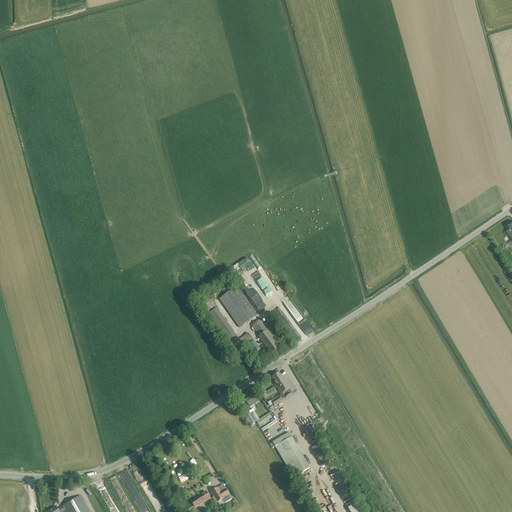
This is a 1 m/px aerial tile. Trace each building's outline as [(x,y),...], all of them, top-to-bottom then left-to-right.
[(244,262),(238,265),(243,272),(240,274),(246,284),(251,281),(256,289),(258,288),(264,296),(270,292),(250,261),(245,264),(244,262)] [(239,328),(257,315),(237,287),(219,299),(239,328)] [(201,299),(199,305),(202,310),(208,312),(213,309),(215,303),(212,298),(206,296),(201,299)] [(287,329),(291,326),(277,306),(270,311),(284,329),(286,328),(287,329)] [(262,352),(248,333),(240,339),(217,308),(206,316),(235,355),(249,345),(257,356),(262,352)] [(275,342),(276,341),(260,320),(252,326),(259,336),(258,336),(272,354),(280,348),(275,342)] [(290,389),(282,377),(279,373),(272,377),(275,382),(273,383),(276,387),(281,395),(290,389)] [(257,399),(256,397),(253,393),(250,396),(250,397),(245,400),(250,407),(258,401),(257,400),(257,399)] [(279,395),(271,400),(271,401),(272,402),(273,404),(275,406),(283,401),(279,395)] [(257,422),(260,426),(272,417),(269,413),(257,422)] [(250,414),(247,417),(252,425),(256,422),(250,414)] [(289,433),(270,444),(272,448),(275,447),(294,478),(310,468),(289,433)] [(130,504),(117,478),(111,482),(124,507),(130,504)] [(109,511),(116,511),(103,481),(97,484),(109,511)] [(147,493),(155,511),(163,511),(153,488),(147,491),(148,493),(147,493)] [(226,488),(221,492),(218,488),(211,492),(214,497),(212,498),(216,504),(221,500),(224,504),(232,499),(229,495),(230,495),(226,488)] [(195,507),(210,498),(206,491),(200,495),(199,494),(198,495),(199,497),(192,501),(195,507)] [(56,506),(45,511),(62,511),(64,511),(89,511),(83,500),(80,496),(62,506),(62,507),(57,509),(56,506)]
